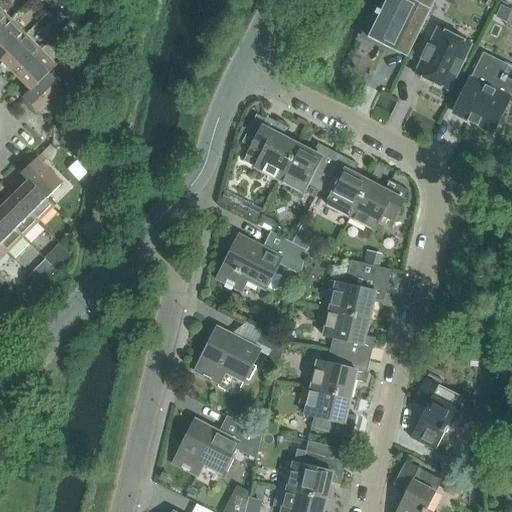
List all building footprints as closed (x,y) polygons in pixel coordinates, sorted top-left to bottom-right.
[(383,0),(366,37),(409,57),(436,0),(383,0)] [(0,30),(10,20),(0,9),(0,30)] [(0,30),(0,60),(0,61),(26,35),(10,20),(0,30)] [(423,61),(416,76),(448,91),(471,45),(438,29),(430,47),(428,45),(421,60),(423,61)] [(0,61),(16,76),(41,51),(26,35),(0,61)] [(459,100),(499,120),(511,93),(511,66),(509,65),(511,58),(511,52),(489,41),(459,100)] [(16,76),(30,91),(31,91),(49,73),(49,74),(56,66),(41,51),(16,76)] [(31,91),(30,91),(23,98),(39,114),(64,89),(49,74),(49,73),(31,91)] [(8,84),(1,76),(0,77),(0,89),(1,91),(8,84)] [(255,168),(280,180),(298,146),(282,138),(288,128),(267,117),(248,154),(259,160),(255,168)] [(63,137),(63,126),(53,126),(52,136),(63,137)] [(63,147),(63,137),(52,136),(52,147),(63,147)] [(313,154),(298,146),(280,180),(304,193),(308,186),(319,191),(338,155),(318,144),(313,154)] [(326,205),(350,217),(368,183),(353,175),(358,165),(338,155),(319,191),(330,197),(326,205)] [(20,175),(28,182),(46,200),(47,199),(62,184),(37,159),(20,175)] [(368,183),(350,217),(375,230),(379,223),(390,229),(409,192),(388,181),(383,191),(368,183)] [(28,182),(13,197),(38,222),(54,207),(47,199),(46,200),(28,182)] [(13,197),(0,209),(0,214),(23,238),(38,222),(13,197)] [(0,214),(0,245),(7,253),(23,238),(0,214)] [(239,236),(217,279),(241,291),(247,280),(266,290),(282,258),(239,236)] [(288,269),(300,276),(306,250),(284,239),(278,250),(293,258),(288,269)] [(337,282),(330,310),(368,319),(372,302),(383,305),(388,281),(348,272),(345,284),(337,282)] [(27,303),(13,289),(0,301),(0,307),(11,318),(27,303)] [(329,351),(369,361),(375,338),(364,335),(368,319),(330,310),(324,337),(332,339),(329,351)] [(244,382),(260,350),(217,329),(195,371),(219,384),(225,372),(244,382)] [(284,343),(262,331),(256,342),(271,350),(266,361),(278,368),(284,343)] [(318,361),(311,389),(349,398),(353,381),(364,383),(369,361),(329,351),(326,363),(318,361)] [(408,437),(435,451),(462,398),(426,380),(414,403),(423,408),(408,437)] [(349,398),(311,389),(305,416),(313,418),(310,430),(351,440),(356,416),(345,414),(349,398)] [(235,449),(244,453),(256,460),(262,435),(227,416),(220,430),(240,440),(235,449)] [(173,463),(197,476),(203,464),(222,474),(235,449),(238,443),(195,421),(173,463)] [(340,485),(345,462),(305,452),(302,465),(294,463),(287,490),(325,499),(329,482),(340,485)] [(392,511),(425,511),(442,481),(406,463),(394,486),(403,491),(392,511)] [(322,511),(325,499),(287,490),(282,511),(322,511)]
